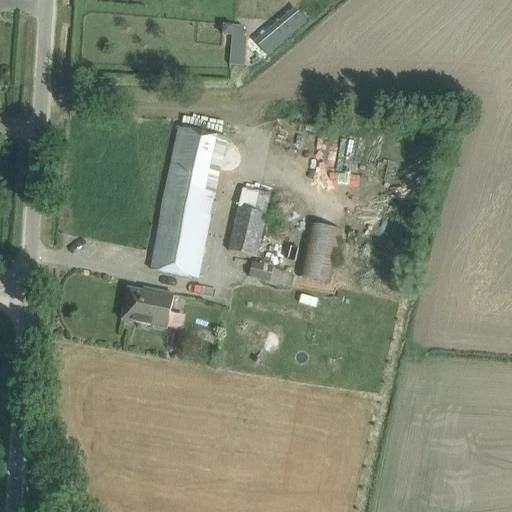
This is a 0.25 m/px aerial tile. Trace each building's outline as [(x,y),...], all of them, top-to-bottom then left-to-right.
[(197,281),(222,159),(226,139),(179,130),(151,271),(197,281)] [(258,258),(270,196),(240,189),(227,252),(258,258)] [(340,246),(343,233),(311,225),(298,275),(330,284),(340,246)] [(271,282),(273,272),(253,267),(250,277),(271,282)] [(153,295),(148,294),(129,290),(122,321),(167,330),(174,296),(153,292),(153,295)]
